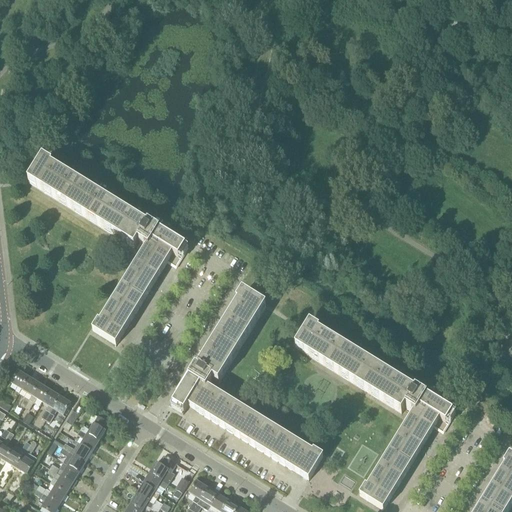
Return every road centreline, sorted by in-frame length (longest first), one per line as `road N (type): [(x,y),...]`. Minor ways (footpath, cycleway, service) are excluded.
road 1 (residential): [(145,425),(240,277),(194,248),(103,399)]
road 2 (residential): [(464,511),(503,447),(457,419),(401,511)]
road 3 (unclassified): [(276,506),(145,425)]
